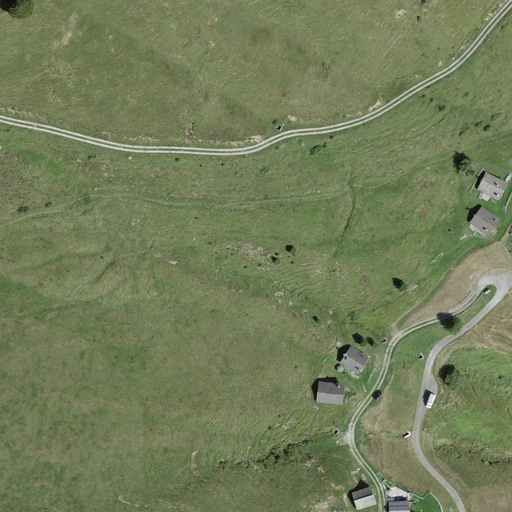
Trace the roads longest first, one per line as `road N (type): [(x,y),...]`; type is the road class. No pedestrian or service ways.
road 1 (track): [(0,118),(138,149),(245,150),(381,110),(450,69),(511,2)]
road 2 (track): [(510,283),(486,280),(461,308),(410,328),(390,349),(350,437),(378,486),(382,511)]
road 3 (unclassified): [(462,511),(416,447),(428,368),(435,349),(511,281)]
